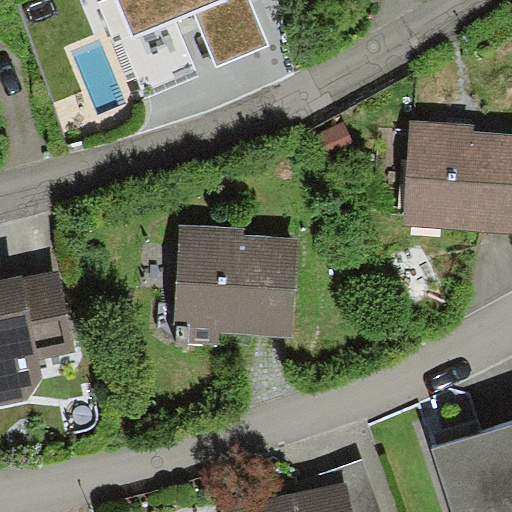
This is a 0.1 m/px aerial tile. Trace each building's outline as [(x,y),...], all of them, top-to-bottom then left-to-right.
[(251,0),(116,0),(135,40),(198,12),(221,63),(270,41),(251,0)] [(475,113),(409,109),(403,215),(511,222),(511,124),(475,123),(475,113)] [(297,246),(182,237),(173,344),(288,354),(297,246)] [(16,294),(0,297),(0,415),(40,407),(16,294)] [(511,511),(511,407),(437,433),(463,511),(511,511)] [(340,511),(336,491),(239,511),(340,511)]
